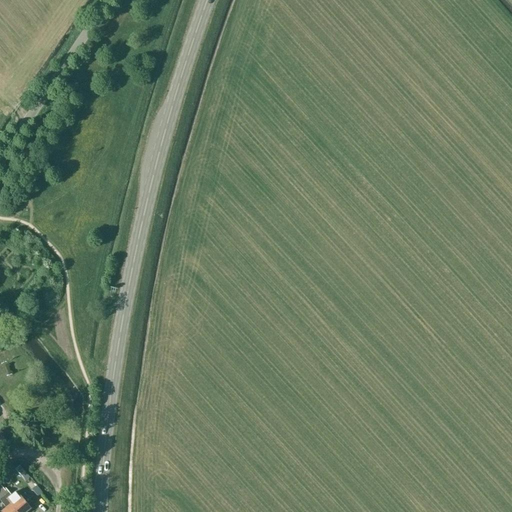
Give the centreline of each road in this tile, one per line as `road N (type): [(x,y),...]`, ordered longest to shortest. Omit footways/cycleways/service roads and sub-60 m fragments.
road 1 (primary): [(100,511),(111,390),(150,178),(207,0)]
road 2 (unclassified): [(0,169),(110,0)]
